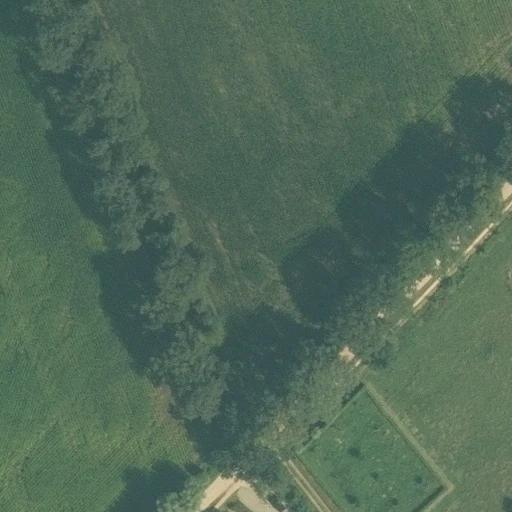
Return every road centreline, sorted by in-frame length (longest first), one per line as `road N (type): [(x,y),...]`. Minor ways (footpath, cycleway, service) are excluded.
road 1 (track): [(243,457),(66,0)]
road 2 (track): [(243,457),(511,190)]
